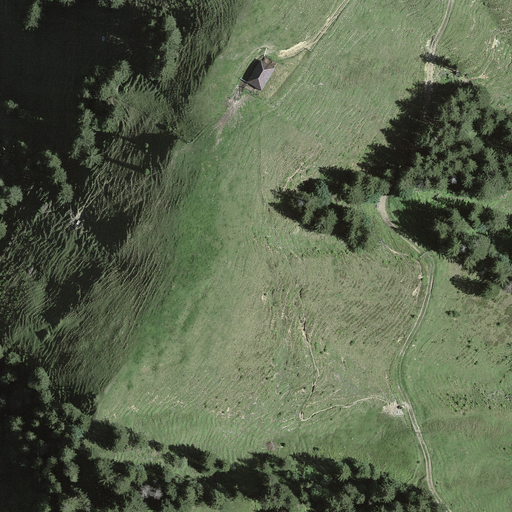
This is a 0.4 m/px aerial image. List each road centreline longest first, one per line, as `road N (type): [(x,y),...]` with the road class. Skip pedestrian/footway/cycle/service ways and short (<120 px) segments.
road 1 (track): [(452,0),(434,45),(420,134),(382,204),(431,274),(398,370),(449,511)]
road 2 (track): [(261,114),(347,0)]
